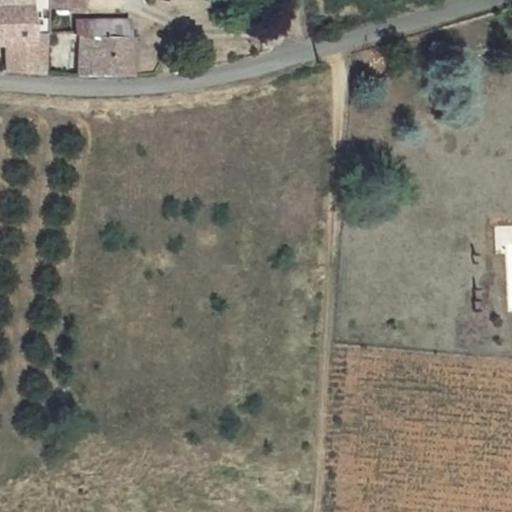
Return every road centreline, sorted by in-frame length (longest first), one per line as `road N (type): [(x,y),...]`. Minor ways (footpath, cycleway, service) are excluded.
road 1 (track): [(319,49),(339,74),(311,511)]
road 2 (residential): [(319,49),(183,84),(54,91),(0,84)]
road 3 (track): [(296,26),(201,31),(115,0)]
road 4 (unclassified): [(489,0),(319,49)]
